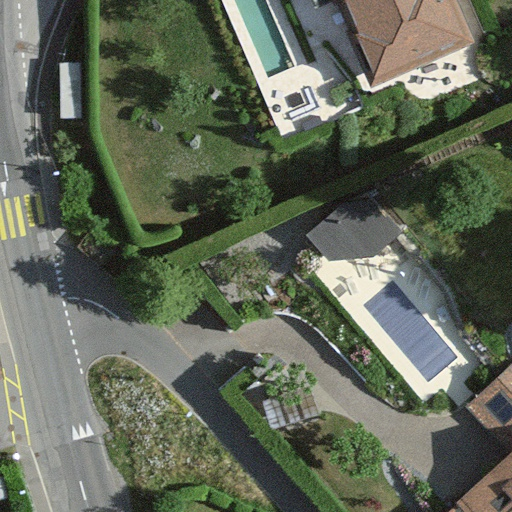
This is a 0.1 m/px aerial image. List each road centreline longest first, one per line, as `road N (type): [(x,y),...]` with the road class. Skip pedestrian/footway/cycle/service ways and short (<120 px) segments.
road 1 (residential): [(305,511),(129,319),(66,294),(42,302)]
road 2 (tertiary): [(42,302),(97,511)]
road 3 (tertiary): [(0,124),(42,302)]
